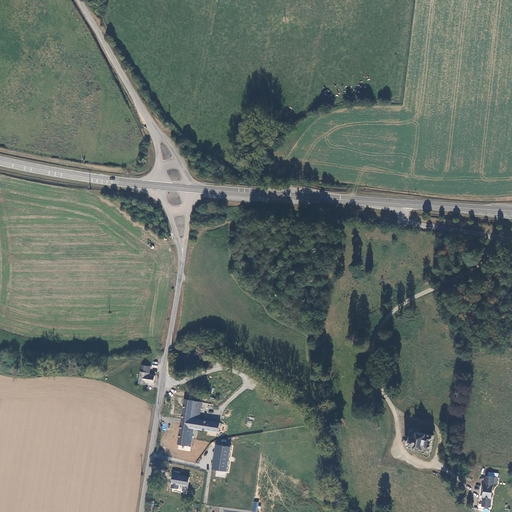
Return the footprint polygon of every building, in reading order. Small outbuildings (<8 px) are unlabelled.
[(153,384),(154,379),(147,377),(143,376),(142,374),(142,371),(141,371),(140,382),(153,384)] [(186,397),(178,446),(186,448),(187,444),(191,444),(194,430),(191,429),(191,426),(194,426),(219,430),(221,420),(199,417),(202,400),(186,397)] [(431,450),(434,433),(417,430),(416,436),(406,434),(405,440),(408,441),(408,446),(431,450)] [(212,467),(217,468),(221,443),(216,442),(212,467)] [(227,470),(229,460),(231,444),(221,443),(217,468),(227,470)] [(174,473),(172,482),(178,483),(189,484),(191,475),(181,474),(181,470),(175,469),(174,473)] [(486,474),(482,505),(490,505),(493,482),(497,482),(498,475),(486,474)] [(230,485),(226,496),(239,500),(242,489),(230,485)]
